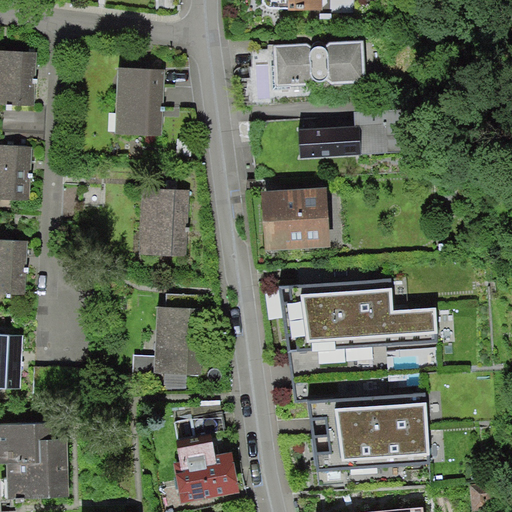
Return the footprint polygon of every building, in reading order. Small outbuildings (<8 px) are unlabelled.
[(264,0),(265,12),(328,11),(327,0),(264,0)] [(303,46),(274,48),(277,88),(304,86),(311,78),(319,84),(326,79),(334,86),(367,85),(366,42),(333,43),(325,50),(320,47),(312,51),(303,46)] [(37,55),(0,52),(0,103),(35,105),(37,55)] [(166,74),(120,71),(117,133),(166,136),(167,112),(195,114),(192,70),(166,74)] [(357,125),(336,127),(338,154),(427,148),(424,105),(356,110),(357,125)] [(31,147),(0,144),(0,198),(27,200),(31,147)] [(190,189),(144,187),(140,252),(186,255),(190,189)] [(325,187),(264,193),(270,252),(331,246),(325,187)] [(27,242),(0,240),(0,292),(24,294),(27,242)] [(295,294),(309,350),(479,335),(481,307),(426,314),(427,284),(295,294)] [(169,295),(168,306),(160,306),(157,356),(134,355),(133,375),(164,376),(164,391),(188,392),(189,377),(203,378),(207,297),(169,295)] [(23,336),(0,335),(0,386),(21,388),(23,336)] [(330,409),(343,478),(461,467),(462,398),(330,409)] [(198,438),(181,441),(185,460),(178,461),(189,504),(244,492),(231,436),(228,437),(222,404),(192,401),(198,438)] [(51,423),(0,423),(0,462),(9,462),(9,496),(76,495),(76,438),(52,438),(51,423)]
